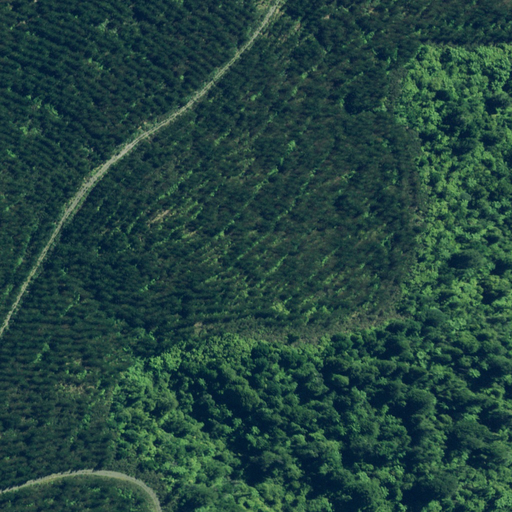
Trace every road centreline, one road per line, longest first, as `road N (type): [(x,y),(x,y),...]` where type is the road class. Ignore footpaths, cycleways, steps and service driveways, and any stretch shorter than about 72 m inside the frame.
road 1 (track): [(292,0),(224,92),(130,139),(0,340)]
road 2 (track): [(0,488),(58,475),(117,492),(148,511)]
